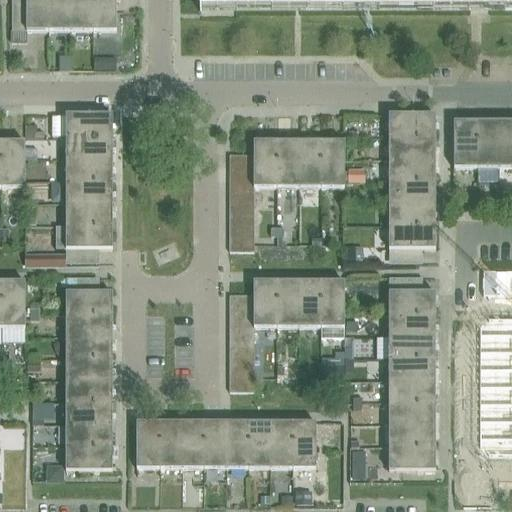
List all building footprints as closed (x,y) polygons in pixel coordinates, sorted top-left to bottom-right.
[(26,0),(26,1),(26,34),(49,34),(49,0),(26,0)] [(71,34),(71,0),(49,0),(49,34),(71,34)] [(93,34),(93,0),(71,0),(71,34),(93,34)] [(116,34),(116,0),(93,0),(93,34),(116,34)] [(511,0),(200,0),(200,14),(225,14),(297,14),(369,14),(476,14),(511,13),(511,0)] [(70,74),(70,60),(61,60),(61,74),(70,74)] [(106,62),(106,73),(117,73),(117,62),(106,62)] [(66,138),(66,141),(112,141),(112,118),(66,118),(66,120),(56,120),(57,138),(66,138)] [(435,141),(435,118),(388,118),(388,141),(435,141)] [(498,171),(511,171),(511,124),(498,125),(498,171)] [(476,125),(453,125),(453,171),(476,171),(476,125)] [(476,171),(498,171),(498,125),(476,125),(476,171)] [(25,141),(44,141),(44,136),(35,136),(35,129),(25,129),(25,141)] [(112,141),(66,141),(66,163),(112,163),(112,141)] [(388,141),(388,163),(435,163),(435,141),(388,141)] [(2,191),(25,191),(25,145),(2,145),(2,191)] [(254,171),(254,183),(254,191),(276,191),(277,145),(253,145),(253,158),(254,158),(254,171)] [(299,145),(277,145),(276,191),(299,191),(299,145)] [(321,191),(321,145),(299,145),(299,191),(321,191)] [(321,191),(344,191),(344,145),(321,145),(321,191)] [(229,171),(254,171),(254,158),(253,158),(229,158),(229,171)] [(112,163),(66,163),(66,185),(112,185),(112,163)] [(388,163),(388,186),(435,186),(435,163),(388,163)] [(229,183),(254,183),(254,171),(229,171),(229,183)] [(348,174),(348,184),(364,184),(364,174),(348,174)] [(254,183),(229,183),(229,195),(254,195),(254,191),(254,183)] [(112,185),(66,185),(66,207),(112,207),(112,185)] [(388,186),(388,208),(435,208),(435,186),(388,186)] [(254,195),(229,195),(229,207),(254,207),(254,195)] [(489,206),(489,198),(479,198),(479,206),(489,206)] [(112,207),(66,207),(66,230),(112,230),(112,207)] [(254,207),(229,207),(229,219),(254,219),(254,207)] [(388,208),(388,231),(435,231),(435,208),(388,208)] [(254,219),(229,219),(229,231),(254,231),(254,219)] [(66,230),(66,253),(112,252),(112,230),(66,230)] [(254,231),(229,231),(229,243),(254,243),(254,231)] [(388,253),(422,253),(435,253),(435,231),(388,231),(388,253)] [(254,243),(229,243),(229,255),(254,255),(254,243)] [(362,256),(348,256),(349,268),(362,267),(362,256)] [(41,257),(41,270),(65,270),(65,267),(66,257),(41,257)] [(25,285),(2,285),(2,331),(25,331),(25,285)] [(276,285),(253,285),(253,299),(254,299),(254,311),(254,323),(254,331),(276,331),(276,285)] [(299,285),(276,285),(276,331),(299,331),(299,285)] [(299,285),(299,331),(321,331),(321,285),(299,285)] [(343,285),(321,285),(321,331),(344,331),(344,285),(343,285)] [(112,296),(99,296),(66,296),(66,318),(112,318),(112,296)] [(435,296),(422,296),(388,296),(388,318),(435,318),(435,296)] [(229,311),(254,311),(254,299),(253,299),(229,298),(229,311)] [(229,323),(254,323),(254,311),(229,311),(229,323)] [(112,340),(112,318),(66,318),(65,340),(112,340)] [(435,318),(388,318),(388,341),(435,341),(435,318)] [(254,335),(254,331),(254,323),(229,323),(229,335),(254,335)] [(357,325),(346,324),(346,334),(357,334),(357,325)] [(477,335),(478,452),(479,455),(480,457),(482,459),(485,460),(488,460),(511,460),(511,325),(486,325),(483,326),(481,328),(479,330),(478,332),(477,335)] [(229,347),(254,347),(254,335),(229,335),(229,347)] [(112,362),(112,340),(65,340),(65,362),(112,362)] [(435,341),(388,341),(388,363),(435,363),(435,341)] [(229,359),(254,359),(254,347),(229,347),(229,359)] [(344,361),(352,361),(352,351),(344,351),(344,354),(344,361)] [(229,371),(253,371),(254,359),(229,359),(229,371)] [(335,361),(335,370),(344,370),(344,361),(335,361)] [(112,384),(112,362),(65,362),(65,384),(112,384)] [(344,362),(344,374),(353,374),(353,362),(344,362)] [(435,363),(388,363),(388,385),(435,385),(435,363)] [(40,374),(40,365),(27,365),(27,374),(40,374)] [(321,370),(321,388),(344,388),(344,386),(344,370),(335,370),(321,370)] [(229,383),(253,383),(253,371),(229,371),(229,383)] [(253,387),(253,383),(229,383),(229,395),(253,395),(253,387)] [(112,407),(112,384),(65,384),(65,407),(112,407)] [(435,385),(388,385),(388,407),(435,407),(435,385)] [(43,422),(43,406),(32,406),(32,413),(32,429),(43,429),(43,422)] [(112,429),(112,407),(65,407),(65,429),(112,429)] [(435,407),(388,407),(388,429),(435,429),(435,407)] [(159,425),(136,425),(136,472),(159,472),(159,425)] [(181,472),(181,425),(159,425),(159,472),(181,472)] [(203,472),(203,425),(181,425),(181,472),(203,472)] [(225,425),(203,425),(203,472),(225,472),(225,425)] [(248,425),(225,425),(225,472),(248,472),(248,425)] [(271,425),(248,425),(248,472),(271,472),(271,425)] [(293,425),(271,425),(271,472),(293,472),(293,425)] [(293,472),(316,472),(316,425),(293,425),(293,472)] [(112,451),(112,429),(65,429),(65,451),(112,451)] [(435,429),(388,429),(388,451),(435,451),(435,429)] [(65,474),(112,474),(112,451),(65,451),(65,474)] [(435,451),(388,451),(388,474),(435,474),(435,451)] [(352,454),(352,466),(365,466),(365,454),(352,454)] [(62,474),(47,475),(48,485),(62,485),(62,474)] [(296,495),(296,509),(310,509),(310,495),(296,495)] [(282,499),(282,508),(291,508),(292,499),(282,499)] [(270,508),(270,500),(260,500),(260,508),(270,508)]
